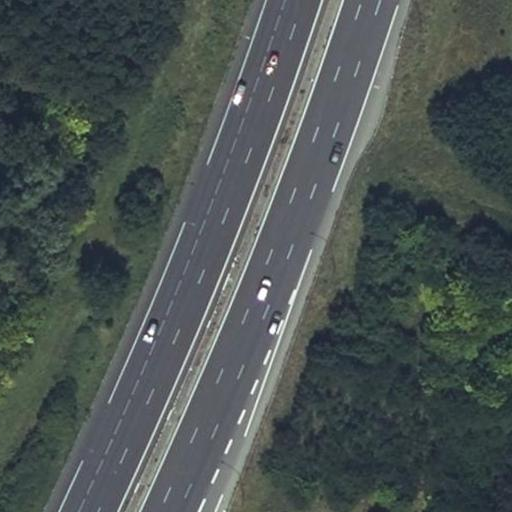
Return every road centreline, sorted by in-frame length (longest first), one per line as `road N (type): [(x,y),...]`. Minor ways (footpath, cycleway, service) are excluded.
road 1 (motorway): [(294,0),(170,332),(88,511)]
road 2 (motorway): [(169,511),(327,129),(370,0)]
